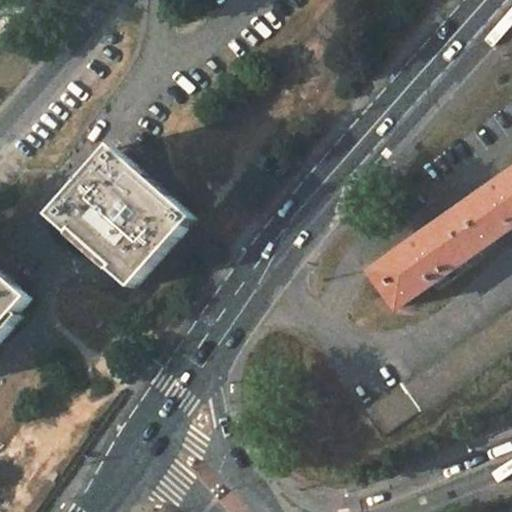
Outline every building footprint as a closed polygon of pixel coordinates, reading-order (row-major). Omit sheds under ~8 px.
[(54,217),(137,290),(198,220),(197,220),(116,147),(54,217)] [(511,175),(510,177),(464,209),(490,247),(511,231),(511,175)] [(490,247),(464,209),(393,259),(376,272),(402,309),(490,247)] [(0,335),(33,298),(6,275),(0,269),(0,335)] [(511,307),(367,410),(384,435),(511,344),(511,307)]
